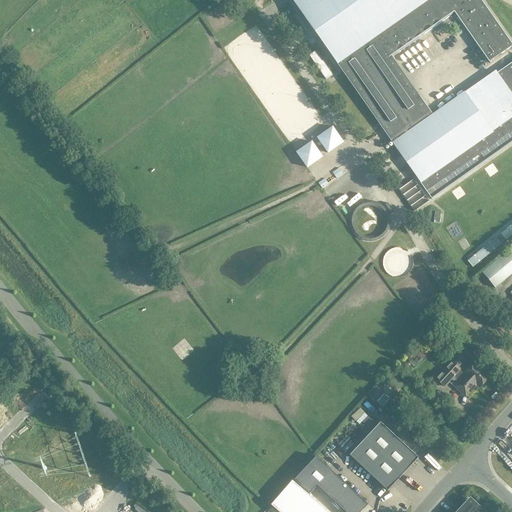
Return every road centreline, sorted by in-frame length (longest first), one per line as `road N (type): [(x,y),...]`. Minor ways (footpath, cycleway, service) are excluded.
road 1 (unknown): [(511,352),(459,301),(402,206),(259,10)]
road 2 (unclassified): [(199,511),(0,287)]
